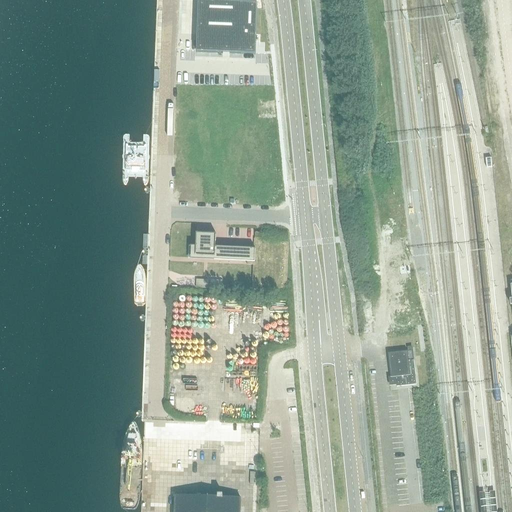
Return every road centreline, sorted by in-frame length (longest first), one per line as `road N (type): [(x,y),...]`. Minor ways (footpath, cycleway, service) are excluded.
road 1 (unclassified): [(285,0),(307,215)]
road 2 (unclassified): [(327,214),(304,0)]
road 3 (unclassified): [(157,422),(163,210)]
road 4 (unclassified): [(163,210),(172,0)]
road 5 (track): [(372,344),(382,299),(371,171)]
road 6 (unclassified): [(356,511),(342,348)]
road 7 (unclassified): [(316,351),(331,511)]
road 8 (unclassified): [(307,215),(163,210)]
road 9 (unclassified): [(307,215),(316,351)]
road 10 (unclassified): [(342,348),(327,214)]
